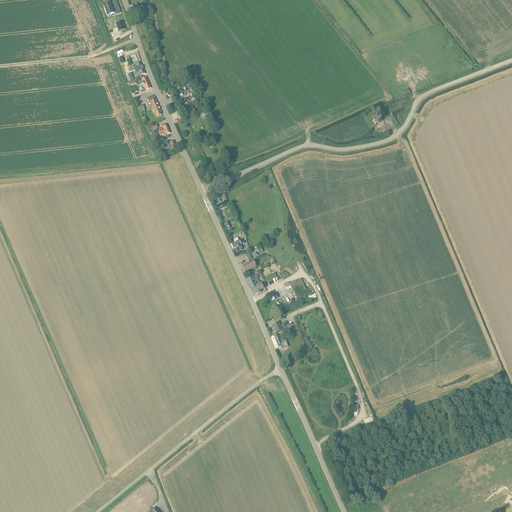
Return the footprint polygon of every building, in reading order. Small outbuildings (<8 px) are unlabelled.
[(110,4),(105,6),(110,19),(116,17),(115,15),(117,14),(119,17),(123,15),(117,1),(114,2),(111,4),(110,4)] [(136,4),(134,4),(130,6),(134,16),(140,14),(136,4)] [(149,15),(145,6),(141,8),(144,17),(149,15)] [(141,76),(145,74),(140,62),(132,66),(135,72),(133,73),(128,75),(131,81),(135,79),(138,78),(141,77),(141,76)] [(143,91),(147,90),(151,88),(146,77),(144,78),(143,76),(141,77),(138,78),(140,84),(143,83),(145,88),(142,89),(143,91)] [(154,95),(149,97),(148,97),(149,99),(146,100),(150,108),(153,107),(157,117),(162,114),(154,95)] [(375,115),(372,118),(372,121),(375,124),(379,124),(382,121),(381,117),(378,114),(375,115)] [(162,127),(157,129),(158,131),(158,132),(168,128),(166,123),(162,125),(161,126),(162,127)] [(165,135),(166,135),(170,133),(168,128),(158,132),(160,136),(165,134),(165,135)] [(169,151),(172,150),(177,148),(174,141),(166,145),(169,151)] [(224,202),(215,206),(217,211),(226,207),(224,202)] [(234,241),(235,242),(231,244),(233,249),(235,247),(238,252),(243,250),(240,245),(244,243),(242,239),(239,241),(238,239),(236,239),(234,239),(234,241)] [(256,267),(254,262),(244,266),(246,271),(256,267)] [(252,278),(247,281),(250,287),(250,288),(256,286),(260,284),(260,283),(257,276),(252,278)] [(301,279),(291,284),(294,289),(301,286),(303,291),(306,290),(301,279)] [(282,330),(278,321),(271,325),(273,328),(274,327),(277,333),(282,330)] [(278,335),(276,336),(271,338),(276,349),(282,347),(278,335)]
